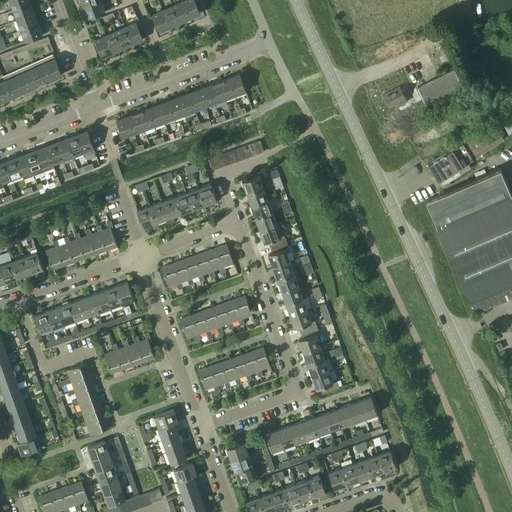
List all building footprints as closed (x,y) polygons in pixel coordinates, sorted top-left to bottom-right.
[(30,3),(29,0),(9,0),(13,9),(30,3)] [(194,0),(184,0),(182,1),(190,17),(200,13),(194,0)] [(100,1),(83,7),(87,17),(104,11),(100,1)] [(182,1),(172,5),(180,22),(190,17),(182,1)] [(34,13),(30,3),(13,9),(17,19),(34,13)] [(172,5),(163,10),(170,26),(180,22),(172,5)] [(163,10),(152,14),(159,31),(170,26),(163,10)] [(38,23),(34,13),(17,19),(21,29),(38,23)] [(136,22),(125,26),(132,43),(143,38),(136,22)] [(38,23),(21,29),(25,40),(42,34),(38,23)] [(132,43),(125,26),(115,31),(122,47),(132,43)] [(122,47),(115,31),(105,35),(113,52),(122,47)] [(113,52),(105,35),(95,40),(102,56),(113,52)] [(48,36),(37,40),(38,45),(49,40),(48,36)] [(42,58),(51,79),(62,74),(52,53),(42,58)] [(41,83),(51,79),(42,58),(32,62),(41,83)] [(31,88),(41,83),(32,62),(22,67),(31,88)] [(21,92),(31,88),(22,67),(12,71),(21,92)] [(454,68),(417,87),(428,108),(465,89),(454,68)] [(12,96),(21,92),(12,71),(2,75),(4,80),(12,96)] [(230,77),(236,94),(245,90),(239,73),(230,77)] [(230,77),(220,81),(226,97),(236,94),(230,77)] [(0,96),(2,101),(12,96),(4,80),(0,81),(0,96)] [(220,81),(209,85),(216,101),(226,97),(220,81)] [(209,85),(199,88),(205,105),(216,101),(209,85)] [(400,86),(383,95),(389,107),(395,104),(396,106),(407,101),(400,86)] [(199,88),(189,92),(195,109),(205,105),(199,88)] [(189,92),(178,96),(185,113),(195,109),(189,92)] [(178,96),(168,100),(174,117),(185,113),(178,96)] [(168,100),(158,104),(164,121),(174,117),(168,100)] [(158,104),(147,108),(154,125),(164,121),(158,104)] [(147,108),(137,112),(143,129),(154,125),(147,108)] [(137,112),(127,116),(133,132),(143,129),(137,112)] [(133,132),(127,116),(116,120),(123,136),(133,132)] [(463,141),(427,163),(438,180),(473,159),(473,158),(504,139),(494,123),(463,142),(463,141)] [(425,126),(410,136),(418,149),(434,139),(425,126)] [(92,144),(87,130),(82,132),(76,134),(83,151),(85,156),(85,155),(95,152),(93,147),(92,144)] [(83,151),(76,134),(70,136),(66,138),(72,155),(83,151)] [(72,155),(66,138),(62,140),(62,139),(56,142),(62,159),(72,155)] [(264,151),(260,140),(254,142),(258,153),(264,151)] [(62,159),(56,142),(50,144),(46,146),(52,162),(62,159)] [(248,144),(252,155),(258,153),(254,142),(248,144)] [(242,146),(246,157),(252,155),(248,144),(242,146)] [(437,145),(424,153),(427,158),(440,150),(437,145)] [(52,162),(46,146),(42,147),(36,149),(42,166),(52,162)] [(237,148),(241,159),(246,157),(242,146),(237,148)] [(231,150),(235,162),(241,159),(237,148),(231,150)] [(42,166),(36,149),(30,151),(30,152),(26,153),(32,170),(34,175),(44,171),(42,166)] [(225,152),(229,164),(235,162),(231,150),(225,152)] [(220,154),(224,166),(229,164),(225,152),(220,154)] [(32,170),(26,153),(22,155),(21,155),(15,157),(22,174),(32,170)] [(214,156),(218,168),(224,166),(220,154),(214,156)] [(208,158),(212,170),(218,168),(214,156),(208,158)] [(22,174),(15,157),(9,159),(10,159),(5,161),(12,178),(22,174)] [(12,178),(5,161),(1,162),(0,162),(0,177),(2,182),(12,178)] [(511,194),(500,167),(426,200),(475,312),(511,295),(511,290),(509,283),(511,281),(511,194)] [(247,193),(264,187),(259,175),(242,181),(247,193)] [(217,200),(211,183),(198,187),(204,205),(217,200)] [(204,205),(198,187),(186,192),(192,209),(204,205)] [(264,187),(247,193),(251,205),(268,199),(264,187)] [(192,209),(186,192),(174,196),(180,213),(192,209)] [(180,213),(174,196),(161,200),(167,218),(180,213)] [(268,199),(251,205),(255,218),(272,212),(268,199)] [(167,218),(161,200),(149,205),(155,222),(167,218)] [(136,209),(143,227),(155,222),(149,205),(136,209)] [(272,212),(255,218),(259,230),(277,224),(272,212)] [(99,230),(106,250),(117,246),(110,227),(113,226),(111,220),(106,222),(108,227),(102,229),(99,230)] [(99,230),(102,229),(100,224),(95,225),(97,231),(91,233),(88,234),(95,253),(106,250),(99,230)] [(277,224),(259,230),(264,243),(268,241),(270,247),(286,241),(284,235),(281,236),(277,224)] [(88,234),(91,233),(89,228),(85,229),(87,235),(80,237),(78,238),(84,257),(95,253),(88,234)] [(78,238),(80,237),(79,231),(74,233),(76,239),(70,241),(67,242),(74,261),(84,257),(78,238)] [(67,242),(70,241),(68,235),(63,237),(65,242),(59,245),(56,246),(63,265),(74,261),(67,242)] [(56,246),(59,245),(57,239),(52,241),(54,246),(45,249),(52,269),(63,265),(56,246)] [(273,266),(290,260),(285,248),(289,247),(286,241),(270,247),(272,252),(268,254),(273,266)] [(226,272),(224,266),(233,263),(226,243),(215,247),(222,267),(219,268),(221,273),(226,272)] [(213,270),(219,268),(222,267),(215,247),(204,251),(211,271),(209,272),(211,277),(215,276),(213,270)] [(43,268),(37,251),(24,256),(30,272),(43,268)] [(202,274),(209,272),(211,271),(204,251),(194,255),(201,275),(198,276),(200,281),(204,279),(202,274)] [(192,278),(198,276),(201,275),(194,255),(183,259),(190,279),(187,279),(189,285),(194,283),(192,278)] [(30,272),(24,256),(12,260),(18,277),(30,272)] [(172,263),(178,277),(179,282),(177,283),(178,289),(183,287),(181,282),(187,279),(190,279),(183,259),(172,263)] [(18,277),(12,260),(0,264),(6,281),(18,277)] [(290,260),(273,266),(277,278),(294,272),(290,260)] [(170,286),(177,283),(179,282),(178,277),(172,263),(161,267),(168,285),(165,286),(168,292),(172,291),(170,286)] [(294,272),(277,278),(281,291),(298,284),(294,272)] [(134,299),(127,282),(115,286),(121,303),(134,299)] [(298,284),(281,291),(286,303),(303,297),(298,284)] [(104,290),(110,308),(121,303),(115,286),(104,290)] [(92,294),(98,312),(110,308),(104,290),(92,294)] [(80,299),(86,316),(98,312),(92,294),(80,299)] [(242,318),(252,315),(245,295),(234,299),(241,319),(238,320),(240,325),(244,323),(242,318)] [(303,297),(286,303),(290,315),(307,309),(303,297)] [(69,303),(75,320),(86,316),(80,299),(69,303)] [(234,327),(232,322),(238,320),(241,319),(234,299),(223,303),(230,322),(227,323),(229,329),(234,327)] [(57,307),(63,324),(75,320),(69,303),(57,307)] [(223,331),(221,326),(227,323),(230,322),(223,303),(212,307),(219,326),(216,327),(218,333),(223,331)] [(45,311),(51,328),(63,324),(57,307),(45,311)] [(212,335),(210,329),(216,327),(219,326),(212,307),(201,310),(208,330),(206,331),(208,336),(212,335)] [(307,309),(290,315),(294,328),(298,327),(300,332),(317,326),(315,320),(311,321),(307,309)] [(198,334),(195,335),(197,340),(201,339),(199,333),(206,331),(208,330),(201,310),(191,314),(198,334)] [(33,315),(39,333),(51,328),(45,311),(33,315)] [(189,337),(195,335),(198,334),(191,314),(180,318),(186,337),(184,338),(186,344),(191,342),(189,337)] [(303,352),(320,345),(316,334),(319,333),(317,326),(300,332),(302,338),(298,339),(303,352)] [(154,357),(148,339),(150,338),(148,331),(143,333),(145,338),(139,341),(136,342),(143,361),(154,357)] [(136,342),(139,341),(137,335),(133,337),(135,342),(128,344),(125,345),(132,365),(143,361),(136,342)] [(125,345),(128,344),(126,339),(122,341),(124,346),(118,348),(115,349),(122,369),(132,365),(125,345)] [(104,353),(111,373),(122,369),(115,349),(118,348),(116,343),(111,344),(113,350),(104,353)] [(320,345),(303,352),(307,364),(325,358),(320,345)] [(261,369),(270,366),(263,347),(252,351),(259,370),(256,371),(258,376),(263,375),(261,369)] [(252,379),(250,373),(256,371),(259,370),(252,351),(241,354),(248,374),(246,375),(247,380),(252,379)] [(0,369),(11,365),(7,353),(0,355),(0,369)] [(239,377),(246,375),(248,374),(241,354),(231,358),(237,378),(235,379),(237,384),(241,383),(239,377)] [(229,381),(235,379),(237,378),(231,358),(220,362),(227,382),(224,383),(226,388),(230,386),(229,381)] [(325,358),(307,364),(312,376),(329,370),(325,358)] [(66,369),(69,377),(70,380),(90,374),(86,362),(66,369)] [(218,385),(224,383),(227,382),(220,362),(209,366),(216,385),(213,386),(215,392),(220,390),(218,385)] [(0,381),(0,382),(15,377),(11,365),(0,369),(0,381)] [(207,389),(213,386),(216,385),(209,366),(198,370),(205,388),(202,389),(205,396),(209,394),(207,389)] [(322,394),(339,388),(338,386),(342,385),(340,380),(333,382),(329,370),(312,376),(316,389),(320,387),(322,394)] [(74,391),(94,384),(90,374),(70,380),(69,377),(64,379),(65,384),(71,382),(73,388),(74,391)] [(4,394),(19,389),(15,377),(0,382),(4,394)] [(78,402),(97,395),(94,384),(74,391),(73,388),(68,390),(69,395),(75,393),(77,399),(78,402)] [(9,405),(23,400),(19,389),(4,394),(9,405)] [(82,413),(101,406),(97,395),(78,402),(77,399),(72,401),(73,405),(78,403),(81,410),(82,413)] [(377,414),(371,396),(359,401),(365,418),(377,414)] [(13,417),(28,412),(23,400),(9,405),(13,417)] [(365,418),(359,401),(347,405),(353,422),(365,418)] [(353,422),(347,405),(335,409),(342,426),(353,422)] [(86,423),(105,416),(101,406),(82,413),(81,410),(75,412),(77,416),(82,414),(85,420),(86,423)] [(173,422),(177,421),(173,409),(154,415),(158,428),(173,422)] [(342,426),(335,409),(324,413),(330,431),(342,426)] [(17,429),(32,424),(28,412),(13,417),(17,429)] [(330,431),(324,413),(312,417),(318,435),(330,431)] [(89,434),(109,427),(105,416),(86,423),(85,420),(79,422),(81,427),(86,425),(89,434)] [(318,435),(312,417),(300,421),(307,439),(318,435)] [(307,439),(300,421),(289,426),(295,443),(307,439)] [(178,434),(173,422),(158,428),(162,439),(178,434)] [(32,424),(17,429),(21,440),(21,441),(36,435),(32,424)] [(295,443),(289,426),(277,430),(283,447),(295,443)] [(382,427),(372,431),(373,435),(383,431),(382,427)] [(265,434),(271,452),(283,447),(277,430),(265,434)] [(178,434),(162,439),(167,451),(182,446),(178,434)] [(21,454),(40,447),(36,435),(21,441),(21,440),(17,442),(21,454)] [(262,435),(258,437),(261,447),(266,445),(262,435)] [(121,446),(118,436),(113,437),(117,447),(121,446)] [(91,458),(109,452),(105,440),(87,447),(91,458)] [(244,442),(226,448),(231,460),(248,454),(244,442)] [(182,446),(167,451),(171,463),(186,458),(182,446)] [(123,449),(118,451),(122,461),(126,459),(123,449)] [(396,466),(390,449),(377,454),(383,471),(396,466)] [(109,452),(91,458),(96,470),(113,464),(109,452)] [(235,472),(252,465),(248,454),(231,460),(235,472)] [(383,471),(377,454),(365,458),(371,475),(383,471)] [(371,475),(365,458),(353,463),(359,480),(371,475)] [(126,459),(122,461),(125,471),(130,469),(126,459)] [(271,459),(266,460),(270,470),(270,472),(275,470),(274,468),(271,459)] [(192,475),(192,476),(196,474),(192,462),(173,469),(177,481),(192,475)] [(359,480),(353,463),(341,467),(347,484),(359,480)] [(113,464),(96,470),(100,482),(117,475),(113,464)] [(239,483),(257,477),(252,465),(235,472),(239,483)] [(328,471),(334,489),(347,484),(341,467),(328,471)] [(126,475),(130,485),(135,483),(131,473),(126,475)] [(307,479),(313,496),(325,492),(319,474),(307,479)] [(117,475),(100,482),(104,493),(121,487),(117,475)] [(196,487),(192,476),(192,475),(177,481),(181,492),(196,487)] [(295,483),(301,501),(313,496),(307,479),(295,483)] [(77,504),(79,503),(88,500),(81,481),(70,485),(77,504)] [(282,488),(288,505),(301,501),(295,483),(282,488)] [(77,504),(70,485),(60,488),(66,508),(68,507),(74,505),(76,510),(81,509),(79,503),(77,504)] [(121,487),(104,493),(108,506),(114,504),(119,502),(125,500),(126,499),(121,487)] [(151,501),(162,497),(159,487),(147,492),(151,501)] [(196,487),(181,492),(185,504),(200,499),(196,487)] [(66,508),(60,488),(49,492),(56,511),(57,511),(64,509),(64,511),(69,511),(68,507),(66,508)] [(270,492),(276,509),(288,505),(282,488),(270,492)] [(56,511),(49,492),(38,496),(43,511),(57,511),(56,511)] [(151,501),(147,492),(141,494),(146,505),(152,503),(151,501)] [(258,496),(263,511),(268,511),(276,509),(270,492),(258,496)] [(136,496),(140,507),(146,505),(141,494),(136,496)] [(130,498),(134,509),(140,507),(136,496),(130,498)] [(245,501),(249,511),(263,511),(258,496),(245,501)] [(125,500),(129,511),(134,509),(130,498),(126,499),(125,500)] [(200,499),(185,504),(188,511),(199,511),(205,510),(200,499)] [(119,502),(123,511),(126,511),(129,511),(125,500),(119,502)] [(114,504),(117,511),(123,511),(119,502),(114,504)]
